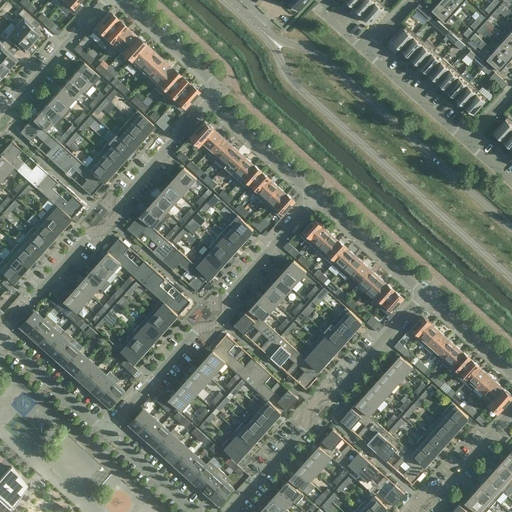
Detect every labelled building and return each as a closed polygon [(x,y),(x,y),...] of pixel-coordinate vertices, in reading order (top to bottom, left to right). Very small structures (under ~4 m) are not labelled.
[(31,13),(34,10),(23,0),(22,0),(20,3),(31,13)] [(77,4),(80,0),(63,0),(60,3),(70,12),(74,16),(81,7),(77,4)] [(272,1),(269,0),(258,0),(257,2),(266,8),(272,1)] [(288,0),(287,2),(297,11),(307,0),(288,0)] [(363,15),(376,0),(360,0),(354,7),(363,15)] [(387,7),(378,0),(376,0),(363,15),(372,23),(387,7)] [(460,6),(453,0),(440,0),(439,2),(453,14),(460,6)] [(446,22),(453,14),(439,2),(432,10),(446,22)] [(500,13),(506,7),(502,3),(496,9),(500,13)] [(432,16),(419,4),(415,9),(428,21),(432,16)] [(485,9),(489,13),(494,7),(490,4),(485,9)] [(23,17),(15,26),(32,41),(36,37),(37,38),(41,33),(30,23),(34,19),(22,9),(18,13),(23,17)] [(496,9),(491,15),(495,18),(500,13),(496,9)] [(108,12),(91,31),(100,39),(118,19),(113,15),(112,16),(108,12)] [(480,23),(485,17),(481,14),(476,20),(480,23)] [(48,28),(51,25),(40,15),(37,18),(48,28)] [(441,24),(435,18),(430,23),(436,29),(441,24)] [(118,19),(100,39),(109,47),(127,27),(122,23),(121,24),(117,21),(118,20),(118,19)] [(486,29),(491,23),(487,19),(482,25),(486,29)] [(471,26),(475,29),(480,23),(476,20),(471,26)] [(447,29),(441,24),(436,29),(443,34),(447,29)] [(401,49),(416,33),(407,25),(392,41),(401,49)] [(482,25),(477,31),(481,35),(486,29),(482,25)] [(32,41),(15,26),(7,35),(2,31),(0,33),(0,37),(10,46),(14,42),(24,52),(29,47),(28,46),(32,41)] [(127,28),(127,27),(109,47),(113,44),(121,52),(136,35),(131,31),(130,32),(126,29),(127,28)] [(463,34),(467,37),(473,31),(469,28),(463,34)] [(511,37),(508,34),(505,31),(498,39),(502,42),(501,43),(511,52),(511,37)] [(410,57),(425,41),(416,33),(401,49),(410,57)] [(475,33),(469,39),(473,43),(479,37),(475,33)] [(448,39),(454,45),(459,40),(452,34),(448,39)] [(136,35),(121,52),(130,59),(127,63),(145,43),(140,39),(139,40),(135,37),(136,36),(136,35)] [(10,46),(0,37),(0,61),(8,68),(12,64),(13,65),(17,60),(6,50),(10,46)] [(419,65),(434,49),(436,47),(427,39),(425,41),(410,57),(419,65)] [(465,45),(459,40),(454,45),(461,50),(465,45)] [(144,45),(145,44),(145,43),(127,63),(136,71),(154,51),(149,47),(148,48),(144,45)] [(511,58),(511,52),(501,43),(494,51),(508,63),(511,58)] [(83,58),(88,53),(77,44),(73,49),(83,58)] [(429,73),(443,58),(434,49),(419,65),(429,73)] [(477,56),(471,50),(466,55),(472,61),(477,56)] [(154,51),(136,71),(139,68),(148,76),(163,59),(162,59),(161,60),(158,57),(159,56),(154,51)] [(508,63),(494,51),(487,59),(500,71),(508,63)] [(93,58),(88,53),(83,58),(89,63),(93,58)] [(483,61),(477,56),(472,61),(479,66),(483,61)] [(105,68),(108,64),(102,58),(99,62),(105,68)] [(438,82),(452,66),(443,58),(429,73),(438,82)] [(163,59),(148,76),(157,83),(153,87),(154,87),(171,67),(170,68),(167,65),(167,64),(163,59)] [(100,77),(84,62),(76,70),(92,85),(100,77)] [(101,74),(105,69),(100,64),(96,69),(101,74)] [(118,71),(109,64),(106,68),(115,75),(118,71)] [(492,69),(486,64),(481,69),(488,74),(492,69)] [(447,90),(461,74),(452,66),(438,82),(447,90)] [(171,67),(154,87),(163,95),(180,76),(176,73),(176,72),(171,67)] [(112,75),(105,69),(101,74),(108,80),(112,75)] [(92,85),(76,70),(69,78),(85,93),(92,85)] [(508,83),(495,72),(490,77),(503,88),(508,83)] [(456,98),(470,82),(461,74),(447,90),(456,98)] [(184,80),(180,76),(163,95),(172,103),(189,83),(185,79),(184,80)] [(85,93),(69,78),(62,86),(74,98),(81,90),(84,94),(85,93)] [(118,80),(114,85),(119,90),(123,85),(118,80)] [(465,106),(479,90),(470,82),(456,98),(465,106)] [(189,83),(172,103),(181,111),(187,104),(198,93),(193,89),(194,88),(189,83)] [(129,90),(123,85),(119,90),(124,95),(129,90)] [(74,98),(62,86),(55,95),(71,109),(67,105),(74,98)] [(112,97),(117,92),(113,89),(106,98),(110,101),(113,98),(112,97)] [(488,98),(479,90),(465,106),(474,114),(488,98)] [(71,109),(55,95),(47,103),(64,117),(71,109)] [(137,106),(141,101),(136,96),(132,101),(137,106)] [(92,108),(97,103),(93,100),(88,105),(92,108)] [(146,106),(141,101),(137,106),(142,111),(146,106)] [(64,117),(47,103),(40,111),(53,122),(60,114),(63,117),(64,117)] [(98,113),(102,108),(99,105),(94,110),(98,113)] [(137,110),(129,118),(145,133),(153,124),(137,110)] [(53,122),(40,111),(33,119),(45,130),(46,130),(53,122)] [(154,112),(150,117),(155,122),(159,117),(154,112)] [(77,125),(82,119),(78,116),(73,122),(77,125)] [(503,140),(511,129),(511,119),(508,116),(494,132),(503,140)] [(33,119),(32,117),(19,131),(29,140),(35,134),(43,141),(50,134),(46,130),(45,130),(33,119)] [(164,122),(159,117),(155,122),(160,127),(164,122)] [(145,133),(129,118),(129,119),(133,122),(126,129),(138,141),(145,133)] [(83,130),(88,124),(85,121),(80,126),(83,130)] [(204,121),(190,136),(200,145),(214,129),(209,124),(208,125),(204,121)] [(126,129),(122,126),(115,134),(131,149),(138,141),(126,129)] [(214,129),(200,145),(208,152),(222,136),(218,132),(217,133),(214,130),(214,129)] [(511,148),(511,147),(511,129),(503,140),(511,148)] [(63,141),(68,135),(64,132),(59,138),(63,141)] [(55,164),(68,150),(50,134),(43,141),(50,148),(45,154),(55,164)] [(131,149),(115,134),(108,142),(124,157),(131,149)] [(227,140),(222,136),(208,152),(216,159),(229,144),(226,141),(227,140)] [(68,146),(74,140),(70,137),(65,143),(68,146)] [(15,156),(21,149),(11,141),(0,153),(0,155),(1,155),(13,166),(13,167),(17,170),(23,163),(15,156)] [(124,157),(108,142),(101,150),(117,165),(124,157)] [(224,166),(238,150),(234,146),(233,147),(229,144),(216,159),(224,166)] [(85,166),(68,150),(55,164),(65,172),(71,166),(79,173),(85,166)] [(117,165),(101,150),(93,158),(109,173),(117,165)] [(243,154),(238,150),(224,166),(232,174),(246,157),(245,158),(242,155),(243,154)] [(182,152),(177,157),(184,163),(188,158),(182,152)] [(1,155),(0,155),(0,169),(5,175),(13,167),(13,166),(1,155)] [(251,162),(246,157),(232,174),(240,181),(254,165),(254,164),(253,165),(250,163),(251,162)] [(93,158),(86,166),(102,181),(109,173),(93,158)] [(192,170),(196,165),(192,161),(188,166),(192,170)] [(35,186),(47,173),(37,163),(31,170),(23,163),(17,170),(35,186)] [(200,168),(196,165),(192,170),(196,173),(200,168)] [(259,169),(254,165),(240,181),(248,188),(262,173),(258,170),(259,169)] [(86,166),(85,166),(79,173),(86,180),(80,186),(91,195),(103,181),(102,181),(86,166)] [(197,178),(184,167),(176,176),(189,187),(197,178)] [(51,188),(57,181),(47,173),(35,186),(53,202),(59,195),(51,188)] [(265,176),(262,173),(248,188),(256,195),(271,179),(266,175),(265,176)] [(189,187),(176,176),(169,184),(182,195),(189,187)] [(208,184),(212,179),(208,176),(204,181),(208,184)] [(216,183),(212,179),(208,184),(212,188),(216,183)] [(271,179),(256,195),(264,202),(279,186),(274,182),(273,183),(270,180),(271,179)] [(182,195),(169,184),(162,192),(175,203),(182,195)] [(283,190),(279,186),(264,202),(272,210),(287,193),(286,193),(285,194),(282,191),(283,190)] [(224,199),(228,194),(224,190),(220,195),(224,199)] [(175,203),(162,192),(155,200),(167,211),(175,203)] [(291,197),(287,193),(272,210),(280,217),(294,202),(290,199),(291,197)] [(232,197),(228,194),(224,199),(228,202),(232,197)] [(71,218),(83,204),(73,196),(67,202),(59,195),(53,202),(53,203),(54,203),(70,217),(69,217),(71,218)] [(199,205),(204,200),(200,197),(196,202),(199,205)] [(167,211),(155,200),(148,208),(164,222),(171,214),(167,211)] [(54,203),(53,203),(46,211),(62,225),(69,217),(70,217),(54,203)] [(240,213),(244,208),(240,205),(236,209),(240,213)] [(164,222),(148,208),(141,215),(141,216),(153,227),(157,230),(164,222)] [(248,212),(244,208),(240,213),(244,216),(248,212)] [(62,225),(46,211),(39,219),(55,233),(62,225)] [(141,216),(141,215),(140,214),(127,228),(137,237),(143,231),(151,238),(158,231),(157,230),(153,227),(141,216)] [(254,229),(238,215),(230,223),(246,238),(254,229)] [(55,233),(39,219),(32,227),(48,241),(55,233)] [(256,227),(260,223),(256,219),(252,224),(256,227)] [(313,219),(300,234),(308,242),(323,226),(318,222),(317,223),(313,219)] [(246,238),(230,223),(223,231),(239,246),(246,238)] [(264,226),(260,223),(256,227),(260,231),(264,226)] [(323,226),(308,242),(316,249),(331,233),(326,229),(325,230),(322,227),(323,226)] [(48,241),(32,227),(25,235),(41,249),(48,241)] [(163,260),(175,247),(158,231),(151,238),(159,245),(153,252),(163,260)] [(239,246),(223,231),(216,239),(232,254),(239,246)] [(335,237),(331,233),(316,249),(324,256),(339,240),(338,240),(337,241),(334,238),(335,237)] [(41,249),(25,235),(18,243),(34,257),(41,249)] [(177,243),(181,238),(178,235),(173,240),(177,243)] [(123,253),(129,246),(119,237),(107,251),(108,252),(121,263),(125,267),(131,260),(123,253)] [(232,254),(216,239),(208,247),(225,262),(232,254)] [(343,244),(339,240),(324,256),(332,264),(346,248),(342,245),(343,244)] [(295,256),(299,251),(288,241),(284,246),(295,256)] [(34,257),(18,243),(10,251),(26,265),(34,257)] [(193,263),(175,247),(163,260),(173,269),(179,263),(187,270),(193,263)] [(225,262),(208,247),(201,255),(217,270),(225,262)] [(349,251),(346,248),(332,264),(340,271),(355,255),(350,250),(349,251)] [(26,265),(10,251),(3,259),(19,273),(26,265)] [(108,252),(101,260),(114,271),(121,263),(108,252)] [(217,270),(201,255),(194,263),(210,277),(217,270)] [(355,255),(340,271),(348,278),(363,262),(358,258),(357,259),(354,256),(355,255)] [(303,264),(307,259),(303,256),(299,260),(303,264)] [(19,273),(3,259),(0,262),(0,271),(12,282),(19,273)] [(311,263),(307,259),(303,264),(307,267),(311,263)] [(114,271),(101,260),(94,268),(106,279),(114,271)] [(155,269),(145,260),(139,267),(131,260),(125,267),(143,283),(155,269)] [(306,271),(294,260),(286,269),(299,280),(306,271)] [(367,266),(363,262),(348,278),(349,278),(352,275),(360,282),(370,270),(367,267),(367,266)] [(210,277),(194,263),(193,263),(187,270),(195,277),(189,284),(199,292),(211,278),(210,277)] [(106,279),(94,268),(87,276),(99,287),(106,279)] [(159,285),(165,278),(155,269),(143,283),(161,299),(167,292),(159,285)] [(299,280),(286,269),(279,277),(292,288),(299,280)] [(319,270),(315,275),(319,278),(323,274),(319,270)] [(373,273),(370,270),(360,282),(356,285),(364,292),(368,289),(379,276),(374,272),(373,273)] [(327,277),(323,274),(319,278),(323,282),(327,277)] [(99,287),(87,276),(79,284),(92,295),(99,287)] [(384,280),(379,276),(368,289),(375,296),(372,299),(372,300),(387,283),(386,284),(383,281),(384,280)] [(292,288),(279,277),(272,285),(284,296),(292,288)] [(392,287),(387,283),(372,300),(381,307),(395,291),(395,290),(394,291),(391,288),(392,287)] [(92,295),(79,284),(72,292),(85,303),(92,295)] [(335,293),(339,288),(335,284),(331,289),(335,293)] [(284,296),(272,285),(265,293),(277,304),(284,296)] [(343,291),(339,288),(335,293),(339,296),(343,291)] [(400,295),(395,291),(381,307),(389,314),(403,299),(399,296),(400,295)] [(85,303),(72,292),(65,301),(77,312),(85,303)] [(191,301),(181,292),(175,299),(167,292),(161,299),(165,303),(177,314),(178,315),(191,301)] [(277,304),(265,293),(257,301),(270,312),(277,304)] [(51,300),(56,305),(60,300),(55,296),(51,300)] [(351,307),(355,302),(352,299),(347,304),(351,307)] [(65,305),(60,300),(56,305),(61,310),(65,305)] [(270,312),(257,301),(251,308),(250,309),(263,320),(270,312)] [(359,306),(355,302),(351,307),(355,310),(359,306)] [(177,314),(165,303),(158,311),(155,307),(154,308),(170,322),(177,314)] [(346,307),(339,315),(355,330),(362,321),(346,307)] [(170,322),(154,308),(147,316),(163,330),(170,322)] [(253,340),(268,324),(263,320),(250,309),(250,308),(234,325),(244,334),(252,325),(259,331),(251,339),(253,340)] [(35,310),(20,326),(26,331),(27,330),(31,333),(47,315),(47,314),(44,318),(35,310)] [(74,321),(78,316),(73,312),(69,316),(74,321)] [(367,322),(372,317),(368,313),(363,318),(367,322)] [(47,315),(31,333),(35,337),(34,338),(39,342),(56,323),(47,315)] [(355,330),(339,315),(331,323),(348,338),(355,330)] [(83,321),(78,316),(74,321),(79,326),(83,321)] [(163,330),(147,316),(140,324),(156,338),(163,330)] [(422,316),(408,332),(417,339),(431,323),(427,319),(426,320),(422,316)] [(375,320),(372,317),(367,322),(371,325),(375,320)] [(56,323),(39,342),(44,347),(44,346),(48,350),(65,331),(56,323)] [(348,338),(331,323),(324,331),(340,346),(348,338)] [(431,323),(417,339),(425,346),(439,330),(435,326),(434,327),(431,324),(431,323)] [(156,338),(140,324),(133,332),(149,346),(156,338)] [(270,357),(285,340),(268,324),(253,340),(255,342),(262,334),(269,340),(261,349),(270,357)] [(92,337),(96,332),(91,328),(86,332),(92,337)] [(287,336),(291,331),(288,328),(283,333),(287,336)] [(444,334),(439,330),(425,346),(433,354),(447,337),(446,338),(443,335),(444,334)] [(65,331),(48,350),(52,353),(52,354),(57,358),(74,339),(65,331)] [(340,346),(324,331),(317,339),(333,354),(340,346)] [(100,345),(105,340),(96,332),(92,337),(100,345)] [(149,346),(133,332),(125,340),(142,354),(149,346)] [(237,342),(227,333),(212,350),(213,351),(225,362),(230,366),(244,350),(243,348),(235,357),(229,351),(237,342)] [(444,357),(455,345),(451,340),(450,341),(447,339),(448,338),(447,337),(433,354),(441,361),(444,357)] [(74,339),(57,358),(61,363),(62,362),(66,366),(80,350),(71,343),(75,339),(74,339)] [(333,354),(317,339),(310,347),(326,362),(333,354)] [(142,354),(125,340),(118,348),(134,363),(142,354)] [(302,356),(303,355),(285,340),(270,357),(280,365),(288,356),(294,362),(287,371),(289,372),(303,356),(302,356)] [(403,354),(408,349),(399,341),(394,346),(399,350),(403,354)] [(104,349),(110,353),(114,348),(109,344),(104,349)] [(455,345),(444,357),(441,361),(449,368),(463,352),(463,351),(462,352),(459,350),(460,349),(455,345)] [(326,362),(310,347),(303,355),(302,356),(303,356),(319,370),(326,362)] [(119,353),(114,348),(110,353),(115,358),(119,353)] [(412,353),(408,349),(403,354),(407,357),(412,353)] [(80,350),(66,366),(70,369),(69,370),(74,374),(89,358),(80,350)] [(213,351),(212,350),(212,351),(206,359),(218,370),(225,362),(213,351)] [(247,382),(263,365),(254,357),(246,366),(239,360),(246,352),(244,350),(230,366),(243,378),(247,382)] [(468,356),(463,352),(449,368),(457,375),(471,360),(467,357),(468,356)] [(413,366),(400,355),(393,364),(405,375),(413,366)] [(321,372),(319,370),(303,356),(289,372),(291,374),(298,365),(305,371),(297,380),(306,389),(321,372)] [(89,358),(74,374),(79,379),(80,378),(84,382),(98,366),(89,358)] [(218,370),(206,359),(198,367),(211,378),(218,370)] [(127,369),(132,364),(126,360),(122,364),(127,369)] [(420,368),(424,364),(420,360),(416,365),(420,368)] [(474,363),(471,360),(457,375),(465,382),(480,366),(475,362),(474,363)] [(137,369),(132,364),(127,369),(133,374),(137,369)] [(405,375),(393,364),(386,372),(398,383),(405,375)] [(428,367),(424,364),(420,368),(423,372),(428,367)] [(272,374),(263,365),(247,382),(265,397),(266,398),(280,382),(278,380),(271,389),(264,383),(272,374)] [(98,366),(84,382),(88,385),(87,386),(92,390),(107,374),(98,366)] [(476,386),(488,373),(483,369),(482,370),(479,367),(480,366),(465,382),(473,390),(476,386)] [(211,378),(198,367),(191,375),(204,386),(211,378)] [(107,374),(92,390),(97,395),(98,394),(102,398),(116,382),(119,379),(110,371),(107,374)] [(398,383),(386,372),(378,380),(391,391),(398,383)] [(492,377),(488,373),(476,386),(484,393),(496,381),(495,380),(494,381),(491,378),(492,377)] [(436,383),(440,378),(436,374),(432,379),(436,383)] [(204,386),(191,375),(184,383),(196,394),(204,386)] [(440,386),(444,381),(440,378),(436,383),(440,386)] [(391,391),(378,380),(371,388),(384,399),(391,391)] [(241,381),(236,386),(239,389),(244,384),(241,381)] [(500,385),(496,381),(484,393),(492,400),(489,404),(504,388),(503,387),(502,388),(499,386),(500,385)] [(116,382),(102,398),(106,401),(105,402),(110,407),(125,391),(116,382)] [(283,414),(298,398),(289,389),(281,398),(274,392),(282,384),(280,382),(266,398),(281,412),(283,414)] [(196,394),(184,383),(177,391),(189,402),(196,394)] [(384,399),(371,388),(364,396),(376,407),(384,399)] [(508,392),(504,388),(489,404),(498,412),(511,397),(508,393),(508,392)] [(452,397),(456,392),(452,389),(448,394),(452,397)] [(189,402),(177,391),(169,399),(182,410),(189,402)] [(460,396),(456,392),(452,397),(456,401),(460,396)] [(162,406),(167,401),(161,396),(157,401),(162,406)] [(376,407),(364,396),(357,404),(369,415),(376,407)] [(281,412),(266,398),(265,397),(258,405),(274,420),(281,412)] [(172,406),(167,401),(162,406),(167,410),(172,406)] [(452,402),(445,410),(461,425),(468,416),(452,402)] [(359,435),(374,419),(369,415),(357,404),(356,403),(341,420),(350,428),(358,419),(365,425),(358,434),(359,435)] [(464,408),(468,412),(472,407),(468,403),(464,408)] [(274,420),(258,405),(250,413),(267,428),(274,420)] [(144,407),(129,424),(135,428),(135,427),(139,431),(153,416),(144,407)] [(472,415),(476,410),(472,407),(468,412),(472,415)] [(461,425),(445,410),(438,418),(454,433),(461,425)] [(180,422),(184,417),(179,412),(175,417),(180,422)] [(267,428),(250,413),(243,421),(259,436),(267,428)] [(482,425),(487,420),(480,414),(476,419),(482,425)] [(153,416),(139,431),(143,435),(143,436),(148,440),(162,424),(153,416)] [(190,422),(184,417),(180,422),(185,426),(190,422)] [(454,433),(438,418),(430,426),(446,441),(454,433)] [(377,452),(392,435),(374,419),(359,435),(361,437),(369,429),(375,435),(367,443),(377,452)] [(259,436),(243,421),(236,430),(252,444),(259,436)] [(162,424),(148,440),(152,444),(153,443),(157,447),(174,428),(171,431),(162,424)] [(394,432),(399,427),(395,424),(390,429),(394,432)] [(446,441),(430,426),(423,434),(439,449),(446,441)] [(174,428),(157,447),(161,451),(160,452),(165,456),(183,436),(174,428)] [(198,438),(202,433),(197,428),(193,433),(198,438)] [(343,437),(333,429),(318,445),(319,446),(332,457),(331,457),(336,461),(351,445),(349,443),(341,452),(335,446),(343,437)] [(252,444),(236,430),(229,438),(245,452),(252,444)] [(207,438),(202,433),(198,438),(203,442),(207,438)] [(439,449),(423,434),(416,443),(432,457),(439,449)] [(395,467),(410,451),(409,450),(392,435),(377,452),(386,460),(394,451),(401,457),(393,466),(395,467)] [(183,436),(165,456),(170,460),(171,459),(175,463),(189,448),(180,440),(183,436)] [(221,446),(237,460),(245,452),(229,438),(221,446)] [(432,457),(416,443),(409,450),(410,451),(425,465),(432,457)] [(216,454),(220,449),(215,444),(210,449),(216,454)] [(352,447),(351,445),(336,461),(336,462),(354,477),(369,460),(360,452),(352,461),(345,455),(352,447)] [(319,446),(312,454),(324,465),(331,458),(331,457),(332,457),(319,446)] [(189,448),(175,463),(179,467),(178,468),(183,472),(198,456),(189,448)] [(225,454),(220,449),(216,454),(221,458),(225,454)] [(427,467),(425,465),(410,451),(395,467),(397,469),(404,461),(411,467),(403,476),(412,484),(427,467)] [(511,455),(509,453),(502,461),(511,469),(511,455)] [(324,465),(312,454),(305,462),(317,473),(324,465)] [(198,456),(183,472),(188,476),(189,476),(193,479),(210,460),(206,463),(198,456)] [(210,460),(193,479),(197,483),(196,484),(201,488),(219,468),(210,460)] [(233,460),(228,465),(234,470),(238,465),(233,460)] [(378,469),(369,460),(354,477),(371,493),(372,493),(386,477),(385,475),(377,484),(370,478),(378,469)] [(511,482),(511,469),(502,461),(495,469),(511,483),(511,482)] [(317,473),(305,462),(297,470),(310,481),(317,473)] [(243,470),(238,465),(234,470),(239,474),(243,470)] [(0,477),(0,511),(7,511),(8,510),(9,511),(16,500),(16,499),(23,488),(24,487),(22,486),(24,483),(11,466),(0,477)] [(219,468),(201,488),(206,492),(207,492),(211,495),(228,476),(219,468)] [(511,483),(495,469),(488,477),(504,491),(511,483)] [(310,481),(297,470),(290,478),(302,490),(310,481)] [(228,476),(211,495),(215,499),(214,500),(219,504),(234,488),(225,480),(228,477),(228,476)] [(347,485),(351,480),(348,477),(343,482),(347,485)] [(390,509),(405,492),(395,484),(387,493),(381,487),(388,478),(386,477),(372,493),(387,507),(390,509)] [(504,491),(488,477),(481,485),(493,496),(497,500),(504,491)] [(304,495),(288,481),(280,489),(296,504),(304,495)] [(493,496),(481,485),(473,493),(489,508),(497,500),(493,496)] [(296,504),(280,489),(273,497),(286,508),(293,501),(296,504)] [(382,511),(387,507),(372,493),(371,493),(364,501),(376,511),(382,511)] [(485,511),(489,508),(473,493),(466,501),(477,511),(485,511)] [(286,508),(273,497),(266,505),(273,511),(288,511),(289,511),(286,508)] [(452,511),(477,511),(466,501),(464,499),(459,504),(452,511)] [(376,511),(364,501),(357,509),(360,511),(376,511)]
